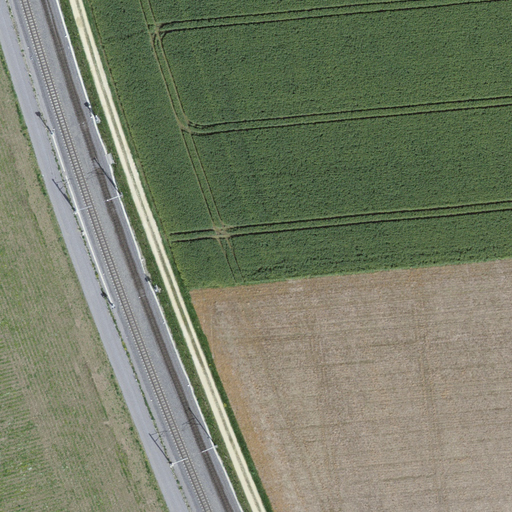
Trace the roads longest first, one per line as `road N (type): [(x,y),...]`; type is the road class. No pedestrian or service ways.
road 1 (track): [(72,0),(258,511)]
road 2 (track): [(0,11),(81,264),(181,511)]
